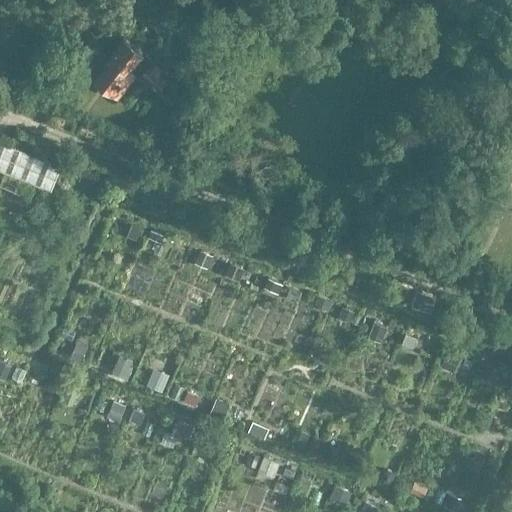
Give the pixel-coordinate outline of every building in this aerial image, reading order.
[(94,76),(118,95),(134,75),(128,70),(142,52),(123,37),(107,57),(93,46),(81,62),(96,74),(94,76)] [(139,76),(157,91),(171,74),(152,59),(146,66),(147,66),(139,76)] [(59,168),(0,144),(0,173),(49,193),(59,168)] [(113,371),(129,375),(133,356),(118,352),(113,371)] [(163,388),(169,371),(154,365),(148,382),(163,388)]
